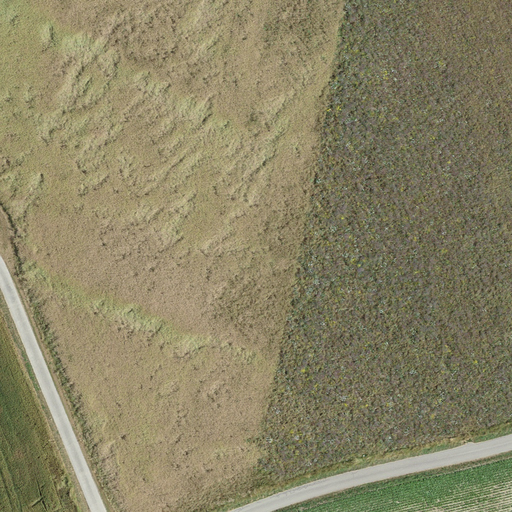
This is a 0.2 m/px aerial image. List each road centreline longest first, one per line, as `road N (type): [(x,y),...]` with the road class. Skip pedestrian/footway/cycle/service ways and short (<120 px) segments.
road 1 (track): [(511,442),(314,487),(255,511)]
road 2 (track): [(97,511),(0,279)]
